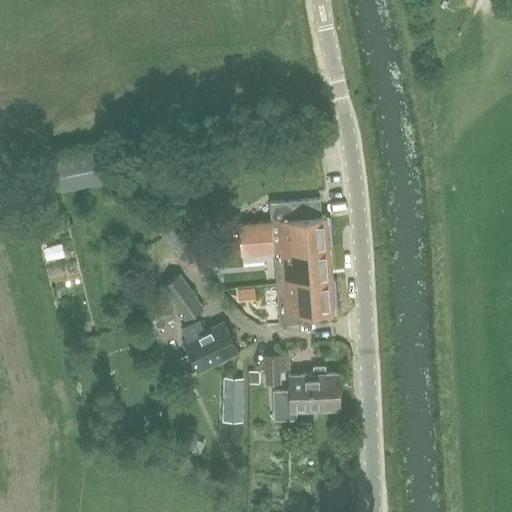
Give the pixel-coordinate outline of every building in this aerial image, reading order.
[(326,215),(321,215),(320,197),(269,201),(271,221),(238,223),(241,252),(272,249),(278,323),(304,321),(304,312),(333,310),(326,215)] [(162,284),(185,317),(202,305),(179,273),(162,284)] [(223,321),(205,330),(200,319),(181,329),(186,339),(183,341),(188,352),(179,356),(187,373),(196,368),(198,371),(238,351),(223,321)] [(263,354),(265,382),(281,381),(280,369),(290,368),(289,352),(263,354)] [(290,409),(340,408),(339,372),(326,372),(325,365),(313,365),(314,373),(289,373),(289,389),(274,390),(274,407),(290,406),(290,409)] [(249,371),(249,382),(260,381),(259,370),(249,371)] [(243,378),(224,378),(222,413),(242,412),(243,378)] [(354,402),(355,432),(371,431),(370,402),(354,402)] [(258,438),(277,431),(270,410),(251,417),(258,438)] [(342,479),(328,479),(329,505),(343,505),(342,479)]
